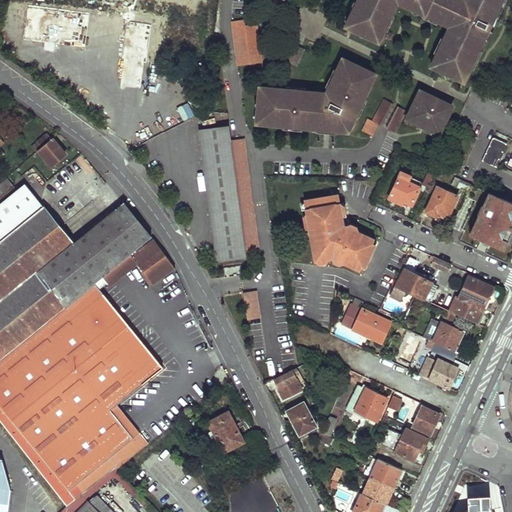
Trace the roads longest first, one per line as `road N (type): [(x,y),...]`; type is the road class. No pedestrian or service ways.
road 1 (residential): [(0,72),(112,162),(203,291)]
road 2 (residential): [(203,291),(312,511)]
road 3 (residential): [(253,155),(269,258),(263,279),(203,291)]
road 4 (residential): [(227,0),(234,108),(253,155)]
road 5 (residential): [(253,155),(364,160),(385,137)]
